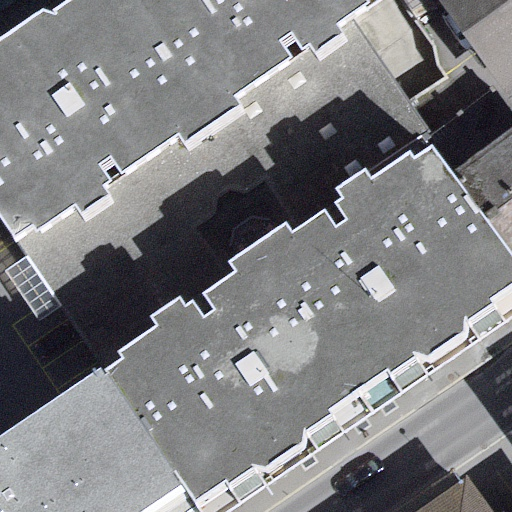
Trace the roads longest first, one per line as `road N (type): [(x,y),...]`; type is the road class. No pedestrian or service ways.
road 1 (primary): [(511,358),(286,511)]
road 2 (primary): [(353,511),(511,403)]
